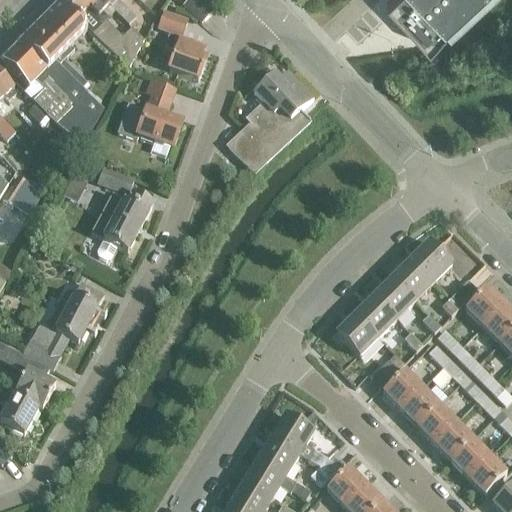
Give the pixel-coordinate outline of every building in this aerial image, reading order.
[(142,43),(130,31),(121,41),(105,25),(108,22),(108,21),(114,15),(108,8),(99,0),(64,0),(60,5),(108,54),(127,70),(142,43)] [(114,15),(128,28),(136,20),(118,3),(121,0),(99,0),(108,8),(114,15)] [(200,0),(188,0),(180,8),(199,27),(213,12),(200,0)] [(387,0),(385,2),(428,47),(478,0),(387,0)] [(69,50),(85,34),(58,7),(34,31),(47,44),(39,52),(53,66),(54,66),(80,91),(85,86),(62,64),(72,54),(69,50)] [(182,25),(162,17),(156,31),(168,36),(162,50),(174,54),(167,73),(196,83),(204,63),(199,61),(202,53),(175,43),(182,25)] [(22,95),(35,107),(46,119),(55,128),(82,152),(103,114),(80,91),(54,66),(53,66),(39,52),(47,44),(34,31),(18,46),(19,47),(1,65),(27,91),(22,95)] [(299,116),(312,104),(294,84),(286,90),(273,77),(252,96),(263,108),(244,125),(254,136),(246,143),(240,136),(226,150),(252,178),(309,126),(299,116)] [(0,79),(0,103),(12,92),(0,79)] [(126,108),(115,137),(135,144),(137,139),(154,145),(150,155),(165,161),(169,150),(171,151),(180,128),(163,122),(173,94),(149,85),(145,95),(150,97),(144,114),(126,108)] [(35,107),(27,115),(39,126),(46,119),(35,107)] [(0,138),(6,145),(13,138),(0,122),(0,138)] [(127,198),(132,183),(101,171),(95,187),(127,198)] [(11,209),(26,186),(17,180),(2,203),(11,209)] [(45,198),(32,191),(21,209),(34,218),(45,198)] [(125,256),(152,208),(132,198),(127,206),(123,204),(122,204),(110,198),(105,207),(103,205),(95,219),(97,220),(89,236),(103,244),(97,256),(98,261),(105,265),(110,264),(116,251),(125,256)] [(410,264),(432,287),(451,268),(428,245),(410,264)] [(410,264),(391,282),(414,305),(432,287),(410,264)] [(0,268),(0,285),(3,288),(10,276),(0,268)] [(414,305),(391,282),(373,300),(395,323),(414,305)] [(449,303),(458,313),(476,295),(467,285),(449,303)] [(29,343),(21,359),(27,362),(49,374),(51,375),(68,343),(76,348),(102,299),(80,286),(73,298),(66,294),(46,331),(45,330),(43,330),(42,330),(40,330),(39,331),(38,331),(37,332),(36,334),(30,344),(29,343)] [(482,331),(504,309),(487,291),(465,313),(482,331)] [(373,300),(354,318),(377,341),(395,323),(373,300)] [(450,321),(458,313),(449,303),(440,312),(450,321)] [(511,334),(511,316),(504,309),(482,331),(499,348),(511,334)] [(377,341),(354,318),(335,337),(357,360),(377,341)] [(433,337),(439,331),(428,320),(421,326),(433,337)] [(511,334),(499,348),(511,361),(511,334)] [(451,356),(457,349),(443,335),(437,342),(451,356)] [(415,356),(421,350),(409,338),(403,344),(415,356)] [(0,347),(0,363),(20,375),(24,377),(25,374),(44,384),(49,374),(27,362),(21,359),(0,347)] [(442,371),(449,364),(435,350),(428,357),(442,371)] [(477,369),(464,356),(457,363),(470,376),(477,369)] [(378,393),(403,368),(393,359),(369,383),(378,393)] [(462,378),(449,364),(442,371),(443,372),(431,384),(439,392),(451,380),(455,385),(462,378)] [(483,389),(490,382),(477,369),(470,376),(483,389)] [(24,377),(12,397),(12,398),(37,411),(37,412),(40,414),(53,389),(44,384),(25,374),(24,377)] [(399,413),(421,392),(403,374),(382,396),(399,413)] [(482,398),(469,384),(461,391),(475,405),(482,398)] [(0,390),(0,408),(5,411),(0,420),(0,427),(22,439),(37,412),(37,411),(12,398),(12,397),(0,390)] [(511,403),(498,390),(492,397),(504,410),(511,403)] [(421,392),(399,413),(416,430),(437,409),(421,392)] [(489,419),(496,412),(482,398),(475,405),(489,419)] [(454,426),(437,409),(416,430),(433,447),(454,426)] [(310,418),(300,429),(309,435),(316,423),(310,418)] [(511,435),(511,428),(502,418),(495,425),(509,439),(511,435)] [(284,419),(270,442),(298,459),(312,436),(309,435),(300,429),(284,419)] [(471,443),(454,426),(433,447),(449,464),(471,443)] [(270,442),(257,464),(284,481),(298,459),(270,442)] [(488,460),(471,443),(449,464),(466,481),(488,460)] [(0,468),(10,460),(0,448),(0,468)] [(312,454),(306,464),(319,471),(309,481),(319,492),(343,469),(333,458),(327,463),(312,454)] [(505,478),(488,460),(466,481),(484,499),(505,478)] [(257,464),(243,486),(271,503),(278,491),(290,498),(291,495),(296,488),(284,481),(257,464)] [(342,511),(364,490),(347,472),(325,493),(342,511)] [(243,486),(230,508),(236,511),(265,511),(271,503),(243,486)] [(496,511),(511,511),(511,487),(492,507),(496,511)] [(296,488),(291,495),(304,504),(309,496),(296,488)] [(375,511),(381,507),(364,490),(342,511),(343,511),(375,511)]
